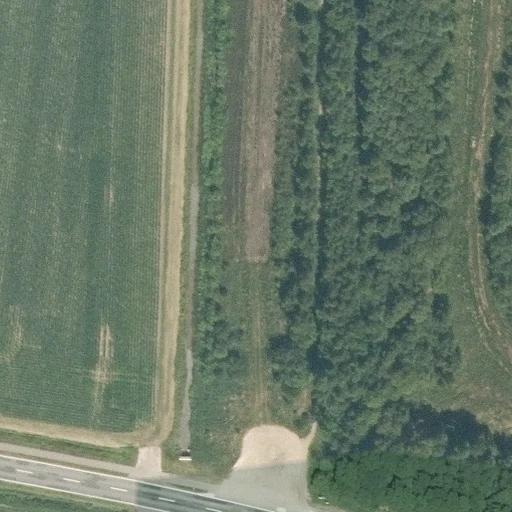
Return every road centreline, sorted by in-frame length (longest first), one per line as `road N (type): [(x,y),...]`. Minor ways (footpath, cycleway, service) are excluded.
road 1 (track): [(267,0),(250,497)]
road 2 (tertiary): [(0,469),(219,511)]
